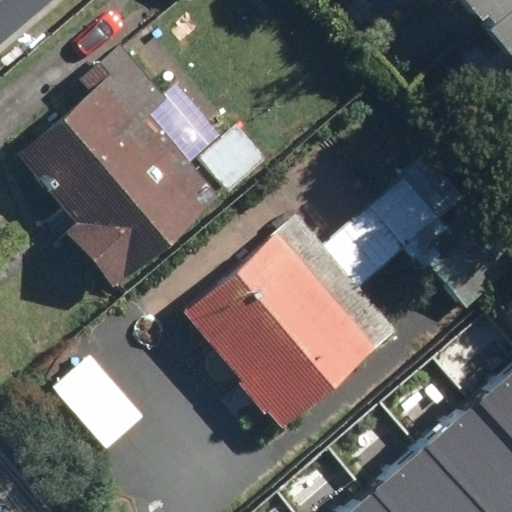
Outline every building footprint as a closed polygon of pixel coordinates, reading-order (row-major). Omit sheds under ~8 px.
[(0,0),(0,43),(47,0),(0,0)] [(511,0),(399,0),(401,2),(403,0),(409,0),(414,6),(420,0),(427,0),(511,103),(511,0)] [(103,78),(3,159),(59,229),(50,236),(97,293),(211,201),(141,114),(156,103),(111,48),(91,64),(103,78)] [(288,218),(169,313),(266,434),(385,338),(348,293),(399,252),(450,315),(511,265),(511,262),(463,202),(485,183),(447,136),(310,246),(288,218)] [(511,511),(511,342),(308,511),(511,511)] [(137,416),(78,347),(39,380),(99,449),(137,416)]
